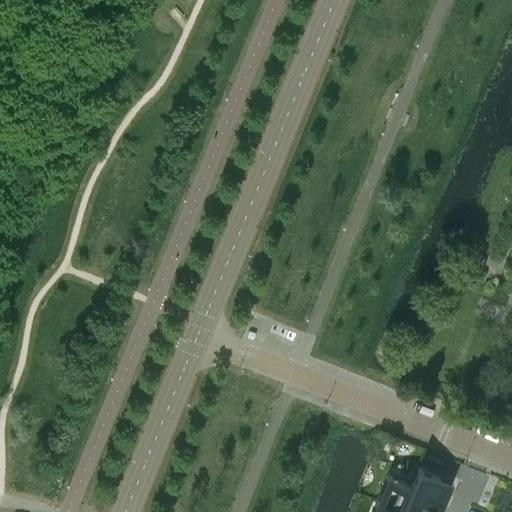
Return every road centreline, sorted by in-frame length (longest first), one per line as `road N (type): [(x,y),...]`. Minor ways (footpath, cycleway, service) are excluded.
road 1 (unclassified): [(333,0),(196,335)]
road 2 (residential): [(511,460),(196,335)]
road 3 (unclassified): [(196,335),(123,511)]
